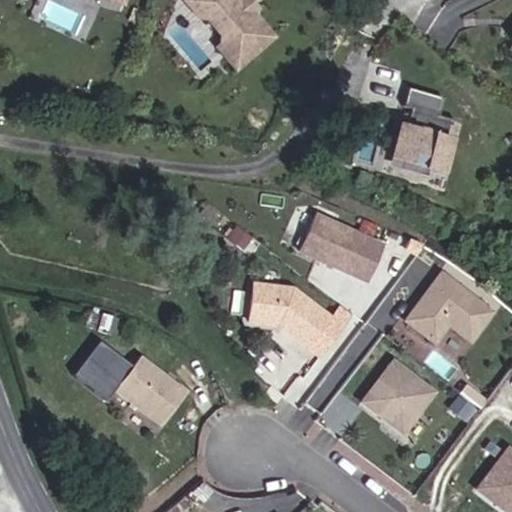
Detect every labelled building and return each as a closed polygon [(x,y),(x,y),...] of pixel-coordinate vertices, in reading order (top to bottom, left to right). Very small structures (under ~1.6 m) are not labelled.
[(184,0),(196,12),(204,12),(220,28),(220,37),(217,40),(237,62),(273,27),(251,3),(246,3),(243,0),(184,0)] [(511,0),(509,0),(485,35),(511,53),(511,0)] [(437,146),(441,128),(429,125),(434,107),(397,98),(392,117),(400,119),(396,135),(389,133),(380,171),(419,181),(422,168),(436,172),(443,147),(437,146)] [(360,286),(375,250),(308,222),(293,258),(360,286)] [(468,342),(490,312),(437,274),(402,323),(432,344),(445,325),(468,342)] [(329,323),(287,295),(244,298),(245,313),(255,312),(257,335),(276,333),(308,355),(329,323)] [(257,335),(255,312),(245,313),(247,335),(257,335)] [(400,437),(432,389),(393,363),(361,411),(400,437)] [(132,440),(157,406),(109,372),(85,405),(132,440)] [(470,412),(456,401),(448,412),(462,423),(470,412)] [(506,511),(511,511),(511,445),(507,443),(475,491),(506,511)]
